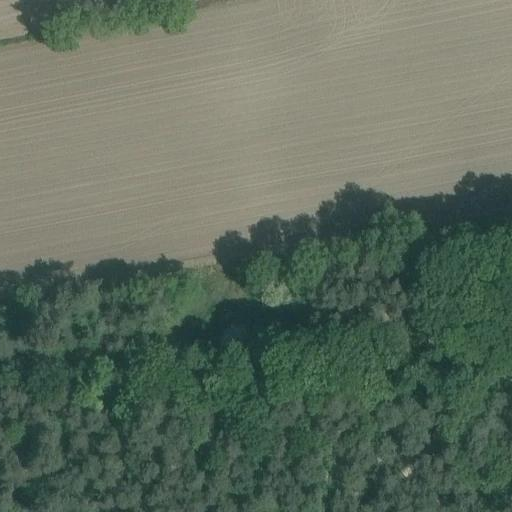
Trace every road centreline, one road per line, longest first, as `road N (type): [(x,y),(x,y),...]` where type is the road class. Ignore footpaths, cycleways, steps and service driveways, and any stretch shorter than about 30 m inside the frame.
road 1 (track): [(0,403),(307,389)]
road 2 (track): [(195,391),(193,355),(0,369)]
